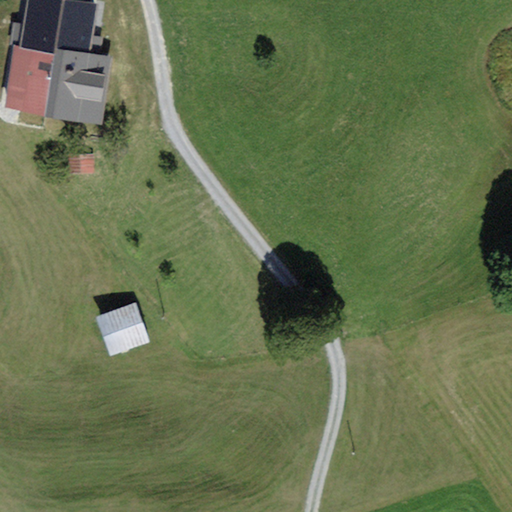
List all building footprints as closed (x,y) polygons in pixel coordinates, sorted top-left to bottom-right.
[(55,52),(78,56),(81,36),(75,35),(77,25),(92,25),(95,5),(60,0),(29,0),(24,46),(55,52)] [(109,41),(81,36),(78,56),(70,106),(99,111),(103,86),(97,85),(100,64),(106,65),(109,41)] [(55,52),(24,46),(17,45),(9,96),(47,103),(55,52)] [(55,52),(47,103),(70,106),(78,56),(55,52)] [(93,154),(69,154),(69,169),(93,169),(93,154)] [(100,314),(114,351),(149,339),(135,303),(100,314)]
